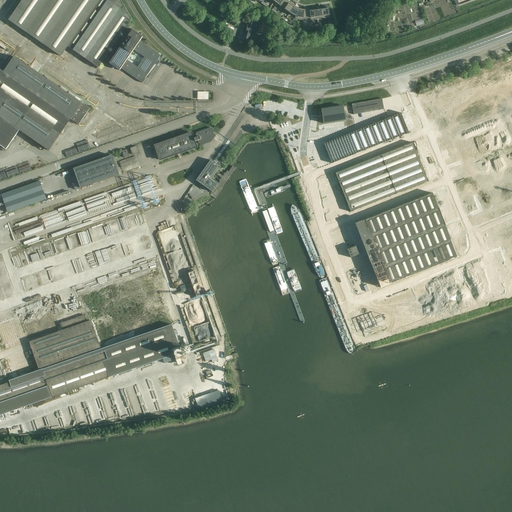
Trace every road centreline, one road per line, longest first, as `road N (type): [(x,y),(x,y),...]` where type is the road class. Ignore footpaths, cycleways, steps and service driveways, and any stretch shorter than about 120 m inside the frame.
road 1 (unclassified): [(511,10),(387,55),(262,60),(202,40),(170,9)]
road 2 (unknown): [(166,276),(193,375),(158,370),(0,425)]
road 3 (secondary): [(242,75),(336,85),(511,31)]
road 4 (unclassified): [(0,186),(221,106),(242,75)]
road 5 (unknown): [(106,68),(141,89),(167,69),(229,99),(231,113),(212,148)]
road 6 (unknown): [(511,152),(348,217)]
road 7 (unknown): [(0,245),(164,189)]
road 8 (unknown): [(301,158),(295,135),(308,107),(348,217)]
road 9 (unknown): [(157,248),(30,296),(17,292),(10,271)]
road 10 (unknown): [(0,222),(158,167)]
road 11 (unknown): [(10,271),(155,222)]
road 12 (unknown): [(117,97),(0,25)]
road 13 (unknown): [(117,97),(60,148),(0,157)]
road 14 (secondary): [(139,0),(181,48),(242,75)]
